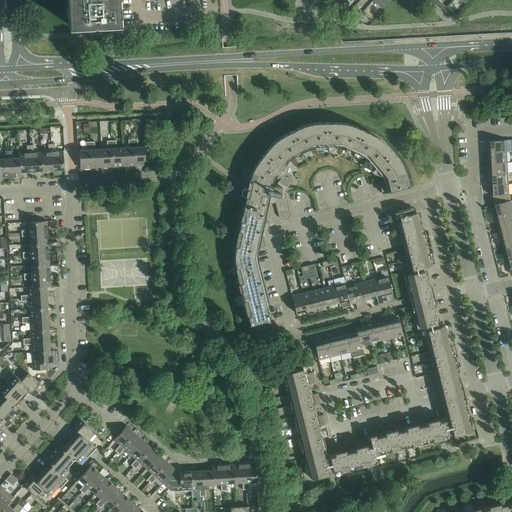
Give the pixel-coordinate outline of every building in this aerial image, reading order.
[(67,0),(69,24),(68,24),(68,25),(91,23),(95,23),(96,23),(119,22),(119,21),(118,21),(116,0),(67,0)] [(438,1),(436,4),(443,11),(446,8),(438,1)] [(446,8),(443,11),(451,18),(453,15),(446,8)] [(285,191),(286,191),(290,185),(290,184),(291,183),(291,182),(291,181),(290,180),(290,179),(289,178),(289,177),(288,177),(287,177),(286,176),(285,176),(284,176),(282,177),(281,178),(275,186),(269,184),(270,179),(288,156),(313,143),(342,143),(368,155),(386,177),(390,191),(410,186),(407,176),(406,174),(406,172),(405,171),(403,167),(403,166),(401,163),(400,161),(398,159),(389,148),(387,146),(386,145),(385,144),(383,141),(380,139),(378,138),(376,137),(374,135),(371,134),(355,127),(354,126),(351,125),(348,124),(345,123),(341,123),(338,123),(318,123),(315,123),(313,123),(311,124),(309,124),(306,125),(303,126),(301,127),(299,128),(284,135),(281,137),(278,139),(276,141),(274,143),(271,145),(268,148),(257,163),(255,165),(254,167),(253,170),(252,172),(251,175),(250,177),(249,180),(248,189),(247,188),(245,188),(244,188),(243,189),(242,190),(241,191),(241,192),(241,193),(241,194),(241,195),(242,196),(243,197),(244,197),(245,198),(235,248),(235,249),(235,251),(234,253),(234,256),(234,259),(234,261),(235,263),(235,266),(236,267),(252,333),(272,328),(254,257),(267,194),(273,195),(278,216),(279,217),(279,218),(280,219),(281,219),(282,220),(283,220),(284,220),(285,220),(286,219),(287,219),(288,218),(289,217),(289,216),(289,215),(289,214),(289,213),(285,195),(285,194),(285,193),(285,192),(285,191)] [(489,141),(489,152),(507,151),(506,140),(489,141)] [(144,146),(133,147),(134,166),(145,165),(144,146)] [(133,147),(122,148),(123,166),(134,166),(133,147)] [(48,152),(52,152),(53,170),(64,170),(63,151),(55,152),(55,148),(48,148),(48,152)] [(112,148),(101,149),(102,167),(113,167),(112,148)] [(122,148),(112,148),(113,167),(123,166),(122,148)] [(27,153),(30,153),(31,171),(42,171),(41,152),(33,153),(33,149),(27,149),(27,153)] [(101,149),(90,150),(91,168),(102,167),(101,149)] [(91,168),(90,150),(79,150),(80,169),(91,168)] [(507,151),(489,152),(490,163),(508,162),(507,151)] [(48,152),(41,152),(42,171),(53,170),(52,152),(48,152)] [(19,154),(19,158),(20,172),(21,172),(31,171),(30,153),(27,153),(19,154)] [(5,159),(9,159),(10,177),(21,176),(21,172),(20,172),(19,158),(12,158),(12,155),(5,155),(5,159)] [(5,159),(0,159),(0,177),(10,177),(9,159),(5,159)] [(508,162),(490,163),(491,174),(508,173),(508,162)] [(508,173),(491,174),(491,185),(509,184),(508,173)] [(509,184),(491,185),(492,196),(493,196),(509,195),(509,184)] [(509,195),(493,196),(495,205),(511,201),(509,195)] [(488,212),(489,218),(511,212),(511,204),(511,201),(495,205),(494,205),(496,211),(488,212)] [(325,459),(303,368),(286,373),(312,479),(329,475),(328,473),(333,472),(334,473),(377,463),(375,455),(448,437),(448,435),(453,434),(453,436),(470,432),(462,399),(461,393),(453,361),(455,360),(453,353),(451,354),(447,340),(450,339),(448,332),(446,333),(444,325),(438,327),(428,285),(423,267),(429,266),(427,258),(430,258),(428,251),(426,251),(422,237),(424,237),(423,230),(420,230),(416,212),(412,213),(411,208),(398,211),(413,273),(407,274),(420,328),(426,327),(444,398),(449,420),(445,421),(444,420),(370,438),(371,446),(367,447),(366,448),(330,457),(330,458),(325,459)] [(511,212),(489,218),(490,223),(498,221),(499,226),(511,223),(511,212)] [(25,237),(29,236),(29,233),(47,232),(47,221),(28,222),(29,230),(25,230),(25,237)] [(493,233),(494,239),(511,234),(511,223),(499,226),(501,232),(493,233)] [(29,233),(29,236),(30,244),(48,243),(47,232),(29,233)] [(511,234),(494,239),(496,244),(503,242),(505,247),(511,245),(511,234)] [(48,243),(30,244),(30,252),(26,252),(27,258),(30,258),(30,255),(49,254),(48,243)] [(498,254),(499,260),(511,256),(511,245),(505,247),(506,253),(498,254)] [(30,255),(30,258),(31,266),(49,264),(49,254),(30,255)] [(511,256),(499,260),(501,265),(508,263),(510,269),(511,275),(511,274),(511,256)] [(49,264),(31,266),(31,273),(27,273),(28,280),(32,280),(31,276),(50,275),(49,264)] [(50,275),(31,276),(32,280),(32,287),(46,286),(46,287),(50,286),(50,275)] [(388,276),(377,279),(383,303),(388,302),(386,294),(392,293),(388,276)] [(377,279),(366,281),(371,298),(376,297),(378,305),(383,303),(377,279)] [(366,281),(356,284),(362,308),(367,307),(365,299),(371,298),(366,281)] [(345,283),(334,285),(338,303),(348,300),(349,300),(345,286),(346,286),(345,283)] [(356,284),(346,286),(345,286),(349,300),(348,300),(349,304),(355,302),(357,310),(362,308),(356,284)] [(334,285),(324,288),(328,305),(338,303),(334,285)] [(25,302),(29,301),(28,298),(47,297),(46,287),(46,286),(32,287),(28,287),(28,295),(24,295),(25,302)] [(324,288),(313,291),(317,308),(328,305),(324,288)] [(313,291),(302,293),(307,310),(317,308),(313,291)] [(307,310),(302,293),(291,296),(296,313),(307,310)] [(28,298),(29,301),(29,309),(47,308),(47,297),(28,298)] [(47,308),(29,309),(29,317),(26,317),(26,323),(30,323),(30,320),(48,319),(47,308)] [(391,312),(386,313),(392,338),(403,335),(399,318),(393,320),(391,312)] [(382,322),(377,324),(381,341),(392,338),(386,313),(380,315),(382,322)] [(370,317),(365,319),(371,343),(381,341),(377,324),(372,325),(370,317)] [(30,320),(30,323),(30,331),(49,330),(48,319),(30,320)] [(355,329),(356,333),(357,332),(360,346),(361,346),(371,343),(365,319),(359,320),(361,328),(355,329)] [(49,330),(30,331),(31,338),(27,339),(27,345),(31,345),(31,342),(49,341),(49,330)] [(357,332),(356,333),(346,335),(351,352),(352,358),(363,355),(361,346),(360,346),(357,332)] [(346,335),(336,338),(340,355),(351,352),(346,335)] [(291,337),(285,338),(286,345),(293,344),(291,337)] [(336,338),(325,340),(329,357),(340,355),(336,338)] [(329,357),(325,340),(314,343),(318,360),(329,357)] [(49,341),(31,342),(31,345),(31,352),(50,351),(49,341)] [(50,351),(31,352),(32,370),(47,369),(47,363),(55,362),(54,350),(50,351)] [(384,354),(374,356),(376,365),(386,362),(384,354)] [(377,367),(367,369),(369,375),(369,376),(370,375),(378,373),(377,367)] [(28,389),(30,390),(28,392),(33,397),(43,386),(42,385),(38,382),(28,373),(21,381),(15,376),(14,376),(28,389)] [(28,389),(14,376),(0,392),(6,398),(0,404),(0,406),(14,419),(21,410),(15,404),(28,389)] [(0,421),(6,427),(14,419),(0,406),(0,421)] [(80,419),(71,430),(76,435),(77,433),(79,434),(93,447),(94,446),(88,440),(95,432),(80,419)] [(122,452),(124,449),(122,447),(134,433),(126,426),(114,440),(120,445),(117,448),(122,452)] [(134,433),(122,447),(124,449),(130,454),(142,440),(134,433)] [(59,443),(51,452),(66,465),(73,457),(79,463),(90,450),(93,447),(79,434),(76,438),(66,449),(59,443)] [(142,440),(130,454),(136,459),(133,462),(138,466),(140,464),(138,461),(150,448),(142,440)] [(138,461),(140,464),(146,469),(158,455),(150,448),(138,461)] [(44,460),(51,467),(44,474),(57,486),(65,478),(59,473),(66,465),(51,452),(44,460)] [(158,455),(146,469),(152,474),(149,477),(154,481),(157,478),(154,476),(166,462),(158,455)] [(154,476),(157,478),(162,483),(171,473),(171,474),(173,471),(175,470),(166,462),(154,476)] [(255,463),(244,464),(245,482),(248,482),(256,482),(255,463)] [(233,464),(223,465),(224,484),(227,483),(234,483),(233,464)] [(244,464),(233,464),(234,483),(242,482),(242,486),(249,486),(248,482),(245,482),(244,464)] [(87,491),(89,488),(87,486),(99,473),(91,465),(78,479),(84,484),(82,487),(87,491)] [(211,466),(211,470),(212,470),(213,484),(220,484),(220,488),(227,487),(227,483),(224,484),(223,465),(211,466)] [(212,470),(211,470),(201,471),(202,489),(205,489),(213,489),(213,484),(212,470)] [(171,473),(162,483),(171,491),(191,490),(190,471),(179,472),(179,474),(177,474),(173,471),(171,474),(171,473)] [(201,471),(190,471),(191,490),(199,489),(199,493),(206,493),(205,489),(202,489),(201,471)] [(99,473),(87,486),(89,488),(95,494),(107,480),(99,473)] [(32,474),(22,484),(37,498),(44,490),(50,495),(57,486),(44,474),(39,480),(32,474)] [(107,480),(95,494),(100,499),(98,501),(103,506),(105,503),(103,501),(115,487),(107,480)] [(0,511),(7,504),(7,505),(10,501),(13,497),(0,486),(0,485),(0,511)] [(103,501),(105,503),(111,508),(123,494),(115,487),(103,501)] [(123,494),(111,508),(115,511),(121,511),(131,501),(123,494)] [(131,501),(121,511),(136,511),(139,508),(131,501)] [(476,511),(511,511),(511,503),(499,507),(498,504),(492,505),(486,507),(487,509),(476,511)]
